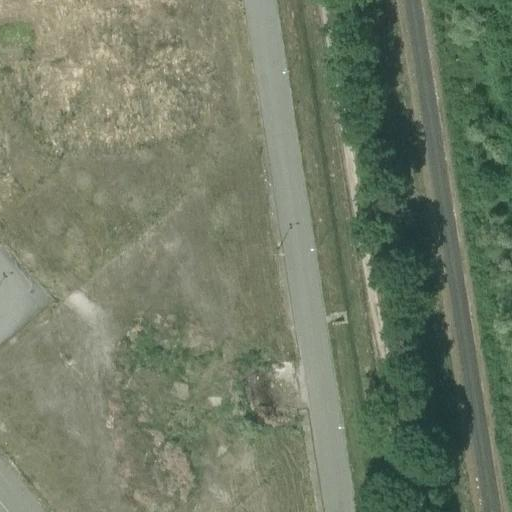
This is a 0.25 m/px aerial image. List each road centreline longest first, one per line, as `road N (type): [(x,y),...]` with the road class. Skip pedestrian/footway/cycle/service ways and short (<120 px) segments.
road 1 (track): [(416,511),(324,0)]
road 2 (unclassified): [(258,0),(336,511)]
